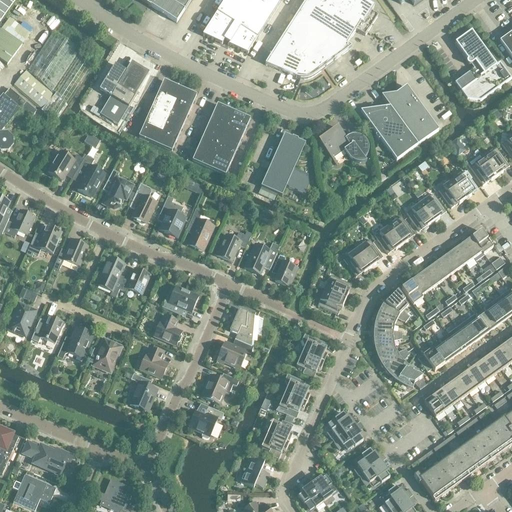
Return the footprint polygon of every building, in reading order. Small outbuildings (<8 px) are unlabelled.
[(5,0),(0,0),(0,4),(8,10),(12,4),(5,0)] [(150,7),(176,24),(191,0),(130,0),(132,1),(132,0),(137,0),(150,8),(150,7)] [(252,48),(282,0),(225,0),(202,37),(221,46),(224,41),(229,45),(228,46),(247,55),(252,48)] [(294,78),(296,79),(297,79),(299,80),(301,80),(303,80),(305,80),(306,79),(308,79),(310,78),(311,78),(313,77),(314,76),(334,62),(334,61),(351,48),(346,45),(355,31),(364,37),(377,17),(371,13),(374,8),(362,1),(362,2),(359,0),(330,0),(329,3),(324,0),(306,0),(264,65),(294,78)] [(0,4),(0,12),(4,16),(8,10),(0,4)] [(0,60),(7,66),(22,46),(1,30),(0,31),(0,60)] [(45,114),(56,122),(93,66),(84,61),(87,56),(52,32),(27,69),(29,70),(28,72),(26,71),(13,86),(41,111),(45,114)] [(480,102),(511,80),(499,63),(495,66),(471,32),(455,44),(473,69),(454,83),(460,92),(466,100),(480,102)] [(511,32),(499,42),(511,60),(511,32)] [(99,91),(110,98),(100,116),(117,126),(137,95),(136,95),(149,74),(131,63),(126,72),(114,66),(99,91)] [(157,96),(173,104),(180,89),(163,82),(157,96)] [(406,88),(396,95),(395,95),(381,97),(389,108),(417,147),(438,132),(406,88)] [(12,147),(12,139),(7,134),(1,134),(18,114),(27,122),(36,112),(9,89),(0,100),(0,151),(1,152),(8,152),(12,147)] [(196,96),(180,89),(173,104),(190,111),(196,96)] [(167,117),(173,104),(157,96),(151,110),(167,117)] [(184,125),(190,111),(173,104),(167,117),(184,125)] [(417,147),(389,108),(375,110),(371,105),(362,112),(360,112),(396,162),(417,147)] [(227,127),(233,113),(217,106),(210,120),(227,127)] [(145,124),(161,131),(167,117),(151,110),(145,124)] [(227,127),(243,135),(250,120),(233,113),(227,127)] [(178,139),(184,125),(167,117),(161,131),(178,139)] [(204,134),(221,141),(227,127),(210,120),(204,134)] [(155,146),(161,131),(145,124),(138,139),(155,146)] [(221,141),(237,149),(243,135),(227,127),(221,141)] [(368,147),(368,146),(367,145),(367,144),(366,143),(366,142),(365,141),(364,140),(363,139),(362,138),(361,137),(360,137),(359,136),(358,136),(357,136),(354,136),(351,136),(348,137),(345,139),(337,129),(320,141),(333,159),(344,152),(349,159),(350,160),(352,162),(353,162),(355,163),(357,164),(360,164),(363,163),(366,162),(364,160),(365,158),(366,156),(367,154),(368,152),(368,149),(368,147)] [(155,146),(171,153),(178,139),(161,131),(155,146)] [(88,134),(84,142),(96,148),(100,140),(88,134)] [(215,155),(221,141),(204,134),(198,148),(215,155)] [(304,197),(308,188),(307,177),(293,171),(305,144),(284,135),(260,188),(281,197),(285,188),(304,197)] [(511,137),(501,146),(511,160),(511,137)] [(463,151),(455,140),(448,145),(456,155),(463,151)] [(215,155),(231,162),(237,149),(221,141),(215,155)] [(208,170),(215,155),(198,148),(192,162),(208,170)] [(509,167),(496,149),(483,159),(496,178),(503,173),(502,172),(509,167)] [(73,178),(84,161),(76,156),(73,161),(60,153),(48,174),(61,182),(66,174),(73,178)] [(496,178),(483,159),(479,153),(465,163),(482,187),(490,181),(490,182),(496,178)] [(215,155),(208,170),(225,177),(231,162),(215,155)] [(86,157),(84,161),(73,178),(81,183),(77,191),(91,199),(104,175),(91,168),(92,165),(94,161),(86,157)] [(119,208),(123,200),(127,198),(131,189),(130,185),(119,180),(118,177),(119,174),(113,171),(102,191),(108,194),(104,203),(108,205),(108,207),(113,210),(119,208)] [(464,172),(451,182),(465,201),(471,196),(470,195),(477,190),(464,172)] [(398,182),(391,187),(397,195),(404,190),(398,182)] [(458,204),(459,205),(465,201),(451,182),(438,191),(451,209),(458,204)] [(132,219),(138,222),(139,224),(142,226),(144,225),(145,225),(155,204),(148,200),(151,193),(150,189),(140,185),(129,208),(136,212),(132,219)] [(446,213),(433,195),(419,205),(433,224),(439,219),(439,218),(446,213)] [(0,236),(1,237),(2,234),(8,222),(9,220),(4,218),(11,203),(0,198),(0,236)] [(167,198),(157,222),(161,224),(160,226),(164,227),(162,233),(176,239),(185,220),(179,217),(183,209),(172,204),(173,200),(167,198)] [(426,227),(427,228),(433,224),(419,205),(406,214),(419,232),(426,227)] [(202,213),(195,210),(188,226),(194,229),(187,244),(204,251),(214,228),(199,221),(202,213)] [(27,237),(35,218),(19,211),(13,225),(8,222),(2,234),(14,239),(17,233),(27,237)] [(414,236),(401,218),(388,228),(401,247),(408,242),(407,241),(414,236)] [(52,255),(62,234),(47,228),(42,238),(35,235),(26,256),(32,258),(33,255),(38,257),(41,251),(52,255)] [(394,250),(395,251),(401,247),(388,228),(374,237),(387,255),(394,250)] [(481,232),(472,239),(482,253),(483,255),(493,248),(490,245),(492,243),(489,239),(487,241),(481,232)] [(246,233),(244,237),(238,234),(235,240),(226,236),(216,257),(231,264),(239,247),(245,250),(252,235),(246,233)] [(472,239),(463,245),(473,259),(482,253),(472,239)] [(79,268),(88,247),(72,241),(67,252),(61,250),(53,269),(59,272),(63,262),(79,268)] [(382,259),(369,241),(356,250),(370,269),(376,265),(375,264),(382,259)] [(269,272),(280,248),(272,244),(269,252),(254,245),(244,270),(252,273),(252,272),(260,276),(260,277),(264,269),(269,272)] [(465,266),(473,259),(463,245),(454,252),(465,266)] [(370,269),(356,250),(343,260),(356,278),(363,273),(363,274),(370,269)] [(456,272),(465,266),(454,252),(445,258),(456,272)] [(288,289),(297,269),(283,263),(285,259),(279,257),(273,271),(277,273),(273,282),(288,289)] [(447,278),(456,272),(445,258),(437,264),(447,278)] [(119,290),(123,282),(118,279),(124,265),(109,259),(101,276),(99,278),(97,282),(98,284),(97,286),(112,293),(110,297),(116,299),(119,290)] [(496,272),(504,265),(500,259),(491,265),(496,272)] [(438,285),(447,278),(437,264),(428,271),(438,285)] [(511,274),(506,268),(497,274),(502,281),(511,274)] [(135,270),(130,282),(124,280),(123,282),(119,290),(125,293),(127,290),(141,296),(149,277),(135,270)] [(429,291),(438,285),(428,271),(419,277),(429,291)] [(324,292),(345,301),(348,294),(347,294),(351,285),(330,277),(324,292)] [(419,277),(410,283),(421,297),(429,291),(419,277)] [(413,306),(422,299),(423,299),(421,297),(410,283),(401,290),(413,306)] [(474,297),(478,294),(482,290),(480,287),(471,293),(474,297)] [(23,300),(27,291),(23,289),(19,298),(23,300)] [(165,302),(162,309),(180,317),(183,310),(190,314),(197,298),(176,289),(170,304),(165,302)] [(511,294),(511,293),(510,293),(509,291),(500,297),(511,312),(511,294)] [(345,301),(324,292),(317,307),(338,316),(341,308),(342,308),(345,301)] [(383,304),(407,321),(409,318),(404,315),(402,313),(408,307),(397,293),(390,300),(388,298),(386,301),(383,304)] [(505,321),(511,316),(511,312),(500,297),(492,303),(494,307),(495,307),(505,321)] [(483,309),(486,313),(496,328),(505,321),(495,307),(494,307),(492,303),(483,309)] [(377,320),(394,326),(397,319),(400,321),(405,324),(407,321),(383,304),(382,305),(381,307),(379,310),(381,312),(377,320)] [(434,316),(439,313),(443,310),(440,305),(436,308),(436,309),(431,313),(434,316)] [(8,330),(25,337),(35,313),(19,306),(8,330)] [(252,341),(254,316),(239,310),(230,332),(237,335),(235,341),(245,345),(249,340),(252,341)] [(428,321),(434,316),(431,313),(425,317),(428,321)] [(477,320),(487,334),(496,328),(486,313),(477,320)] [(487,334),(477,320),(474,316),(465,322),(478,341),(487,334)] [(161,324),(160,324),(154,338),(176,347),(182,332),(175,329),(178,323),(164,317),(161,324)] [(54,345),(63,324),(48,318),(45,325),(38,323),(31,341),(38,344),(40,339),(54,345)] [(372,337),(402,337),(402,334),(396,334),(393,333),(394,326),(377,320),(376,330),(373,329),(373,332),(372,334),(372,336),(372,337)] [(457,329),(470,347),(478,341),(465,322),(457,329)] [(448,335),(461,353),(470,347),(457,329),(457,328),(448,335)] [(90,336),(90,335),(86,333),(85,333),(76,330),(71,341),(65,339),(57,358),(62,361),(65,356),(68,355),(82,361),(92,337),(90,336)] [(302,341),(304,348),(301,355),(323,364),(327,357),(323,355),(327,346),(317,341),(304,335),(302,341)] [(442,345),(452,360),(461,353),(448,335),(439,341),(442,345)] [(402,337),(372,337),(372,338),(373,341),(373,343),(373,345),(375,344),(377,354),(394,349),(393,341),(396,341),(402,341),(402,337)] [(253,349),(245,345),(235,341),(232,346),(229,348),(224,346),(217,361),(239,370),(247,352),(251,354),(253,349)] [(110,373),(120,349),(104,342),(99,352),(94,350),(88,363),(94,365),(93,366),(110,373)] [(511,350),(507,343),(499,349),(510,365),(511,363),(511,350)] [(452,360),(442,345),(434,351),(433,352),(443,366),(452,360)] [(394,349),(377,354),(381,363),(379,364),(381,367),(382,369),(383,370),(407,353),(405,350),(400,354),(397,355),(394,349)] [(426,361),(420,364),(427,373),(432,369),(434,372),(443,366),(433,352),(434,351),(432,349),(423,356),(426,361)] [(499,349),(490,355),(502,371),(510,365),(499,349)] [(150,350),(147,357),(146,356),(139,371),(161,380),(168,365),(162,363),(163,361),(162,361),(164,356),(150,350)] [(407,353),(383,370),(384,372),(386,374),(388,376),(390,374),(397,381),(407,367),(402,362),(404,359),(409,356),(407,353)] [(323,364),(301,355),(296,368),(304,371),(302,375),(313,379),(317,370),(320,371),(323,364)] [(490,355),(482,361),(493,377),(502,371),(490,355)] [(426,361),(423,356),(417,360),(420,364),(426,361)] [(482,361),(474,367),(485,383),(493,377),(482,361)] [(422,378),(417,376),(418,372),(417,372),(407,367),(397,381),(407,387),(412,389),(414,384),(422,378)] [(474,367),(465,373),(477,389),(485,383),(474,367)] [(465,373),(457,379),(468,395),(477,389),(465,373)] [(152,398),(148,396),(151,388),(149,387),(151,383),(133,375),(131,381),(138,384),(129,406),(143,412),(146,405),(148,406),(152,398)] [(236,388),(239,382),(223,375),(220,381),(210,377),(207,384),(208,384),(202,399),(219,406),(224,394),(229,396),(232,387),(236,388)] [(284,382),(287,388),(284,395),(306,404),(309,397),(306,395),(310,386),(300,382),(300,381),(287,376),(284,382)] [(457,379),(449,385),(460,401),(468,395),(457,379)] [(449,385),(440,391),(452,407),(460,401),(449,385)] [(440,391),(432,397),(443,413),(452,407),(440,391)] [(285,415),(286,416),(285,419),(292,422),(294,419),(295,420),(299,410),(303,412),(306,404),(284,395),(278,408),(279,409),(278,413),(285,415)] [(424,403),(435,419),(443,413),(432,397),(424,403)] [(261,408),(267,411),(271,402),(265,399),(261,408)] [(201,436),(202,438),(207,440),(208,440),(217,420),(221,421),(223,415),(208,408),(203,417),(195,414),(188,429),(201,435),(201,436)] [(511,412),(503,419),(511,431),(511,412)] [(335,421),(328,426),(332,431),(326,435),(332,443),(353,428),(342,414),(334,420),(335,421)] [(267,435),(289,445),(292,437),(288,436),(292,426),(291,426),(292,422),(285,419),(283,423),(282,422),(280,426),(272,422),(267,435)] [(511,431),(503,419),(441,464),(420,479),(417,475),(413,478),(418,485),(420,483),(434,502),(511,446),(511,431)] [(354,448),(363,442),(359,437),(357,437),(355,435),(363,429),(359,423),(353,428),(332,443),(338,451),(343,447),(347,452),(354,447),(354,448)] [(0,475),(2,476),(19,438),(12,435),(13,434),(0,428),(0,475)] [(442,434),(445,438),(453,432),(451,428),(442,434)] [(289,445),(267,435),(261,449),(269,452),(266,459),(276,464),(282,451),(285,452),(289,445)] [(33,465),(43,469),(60,476),(64,466),(68,467),(73,457),(60,452),(59,454),(41,446),(40,448),(34,445),(31,451),(28,450),(26,455),(29,456),(28,457),(35,460),(33,465)] [(360,479),(379,465),(369,451),(361,457),(361,458),(355,463),(358,467),(354,471),(360,479)] [(253,489),(254,487),(263,490),(269,476),(261,472),(264,465),(251,459),(240,484),(253,489)] [(379,465),(360,479),(365,487),(370,484),(373,489),(380,484),(381,485),(389,479),(379,465)] [(32,511),(34,511),(42,495),(52,499),(56,489),(25,476),(21,485),(22,486),(14,504),(32,511)] [(331,486),(325,477),(312,487),(326,507),(334,501),(330,496),(335,493),(330,486),(331,486)] [(306,491),(297,497),(304,506),(305,505),(309,511),(314,508),(316,511),(318,511),(326,507),(312,487),(307,480),(301,485),(306,491)] [(100,506),(113,511),(124,511),(133,491),(110,481),(104,496),(101,495),(99,501),(101,502),(100,506)] [(385,504),(384,505),(388,511),(391,511),(406,502),(396,488),(387,494),(388,495),(381,499),(385,504)] [(413,511),(406,502),(391,511),(413,511)]
